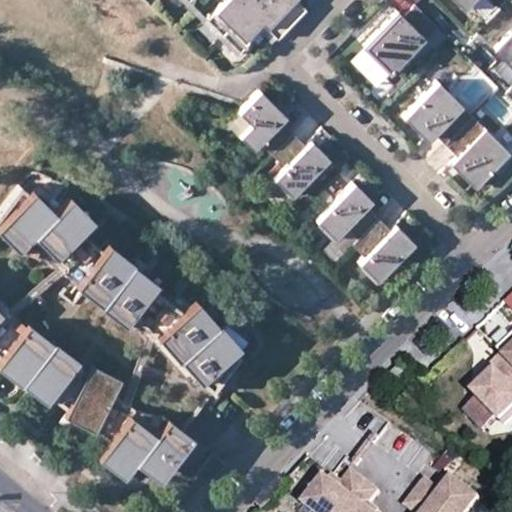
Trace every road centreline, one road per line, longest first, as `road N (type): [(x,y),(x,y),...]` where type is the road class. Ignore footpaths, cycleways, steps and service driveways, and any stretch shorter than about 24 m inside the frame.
road 1 (residential): [(473,258),(287,69),(291,45),(338,0)]
road 2 (residential): [(226,511),(473,258)]
